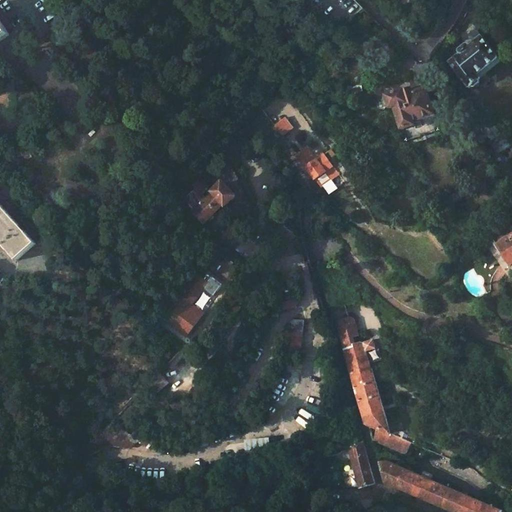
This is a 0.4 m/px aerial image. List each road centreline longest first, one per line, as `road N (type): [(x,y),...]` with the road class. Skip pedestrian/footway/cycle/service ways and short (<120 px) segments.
road 1 (residential): [(257,111),(309,186),(306,229),(382,495)]
road 2 (residential): [(74,472),(154,510),(246,488),(382,495)]
road 3 (residential): [(459,0),(433,43),(418,49),(364,0)]
